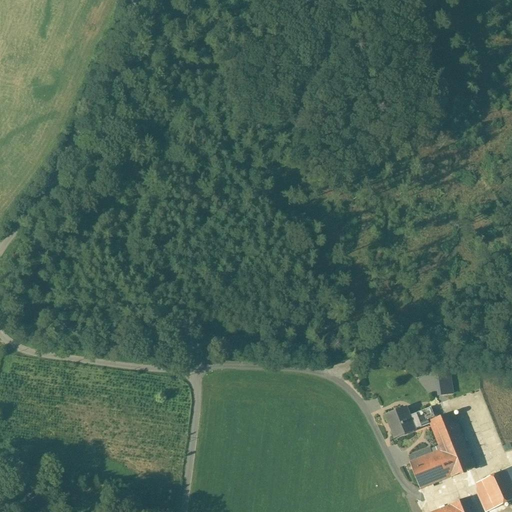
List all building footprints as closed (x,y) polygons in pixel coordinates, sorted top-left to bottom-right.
[(406,407),(386,415),(395,438),(415,431),(415,430),(409,416),(406,407)] [(431,407),(409,416),(415,430),(430,424),(429,421),(435,419),(431,407)] [(435,419),(429,421),(430,424),(439,446),(441,450),(452,476),(452,477),(475,468),(453,412),(435,419)] [(430,447),(408,456),(410,462),(441,450),(439,446),(431,449),(430,447)] [(410,462),(410,463),(420,489),(452,476),(441,450),(410,462)] [(511,483),(506,470),(481,482),(485,491),(493,509),(511,501),(511,500),(511,483)] [(486,511),(493,509),(485,491),(477,494),(485,511),(486,511)] [(474,511),(469,497),(451,505),(434,511),(474,511)]
